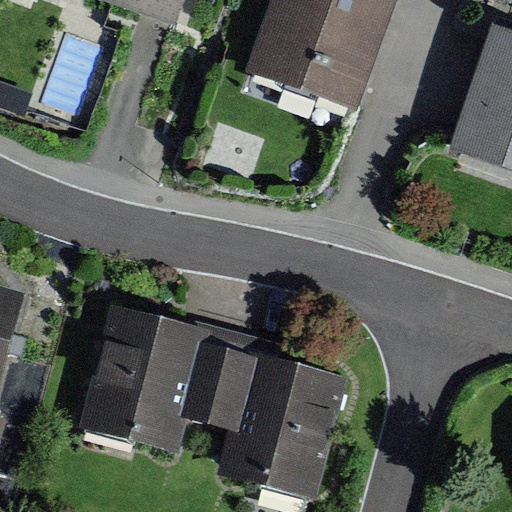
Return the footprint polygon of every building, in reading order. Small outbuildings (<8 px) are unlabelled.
[(199,0),(78,0),(189,32),(199,0)] [(413,0),(289,0),(262,76),(373,115),(413,0)] [(511,32),(504,30),(463,155),(511,170),(511,32)] [(36,298),(0,287),(0,392),(7,394),(36,298)] [(221,335),(124,310),(90,435),(185,461),(193,423),(238,433),(225,488),(327,508),(357,381),(220,349),(221,335)]
